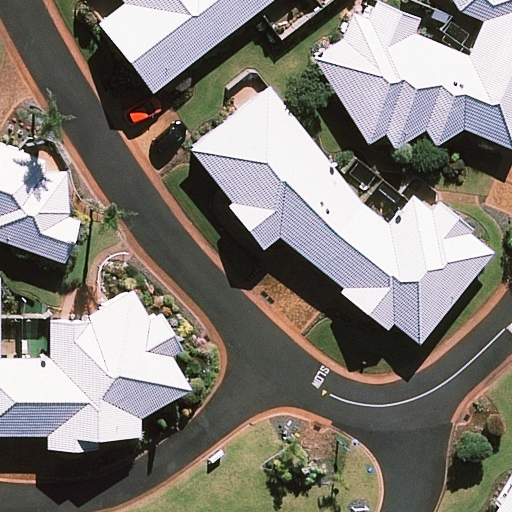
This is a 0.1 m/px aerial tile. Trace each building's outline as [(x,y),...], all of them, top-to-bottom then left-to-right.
[(97,23),(146,85),(255,0),(124,0),(125,1),(97,23)] [(457,121),(509,142),(511,134),(511,0),(453,0),(458,7),(486,17),(467,55),(404,30),(409,15),(373,2),(365,20),(353,13),(339,37),(316,53),(363,134),(379,123),(391,140),(421,122),(429,138),(457,121)] [(417,332),(486,247),(460,227),(465,221),(437,200),(429,210),(409,195),(383,228),(353,200),(265,87),(189,146),(264,240),(278,227),(345,283),(343,286),(384,321),(389,310),(417,332)] [(38,157),(0,142),(0,235),(61,255),(74,218),(63,214),(62,170),(36,171),(38,157)] [(128,289),(81,316),(47,317),(48,356),(0,355),(0,427),(46,427),(46,442),(95,442),(95,427),(135,428),(134,411),(184,385),(164,352),(178,343),(158,310),(147,318),(128,289)] [(511,511),(511,479),(491,511),(511,511)]
